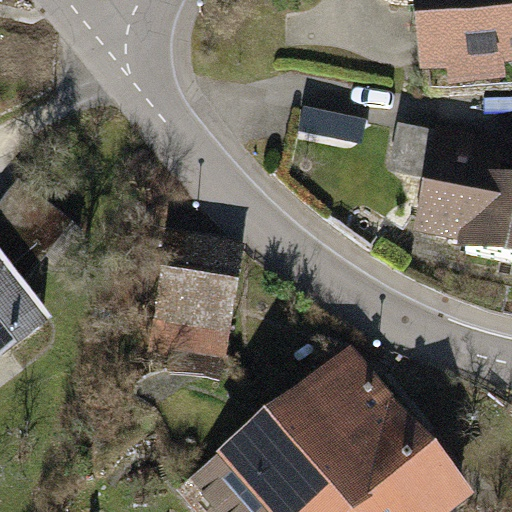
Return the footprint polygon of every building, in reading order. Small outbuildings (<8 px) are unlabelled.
[(511,0),(416,0),(426,75),(454,71),(457,93),(511,86),(511,73),(511,64),(511,0)] [(438,138),(415,244),(467,255),(464,270),(511,279),(511,179),(505,178),(510,153),(438,138)] [(164,341),(230,350),(245,245),(179,236),(164,341)] [(0,261),(0,373),(54,332),(0,261)] [(346,345),(220,451),(230,462),(190,496),(203,511),(469,511),(480,503),(346,345)]
